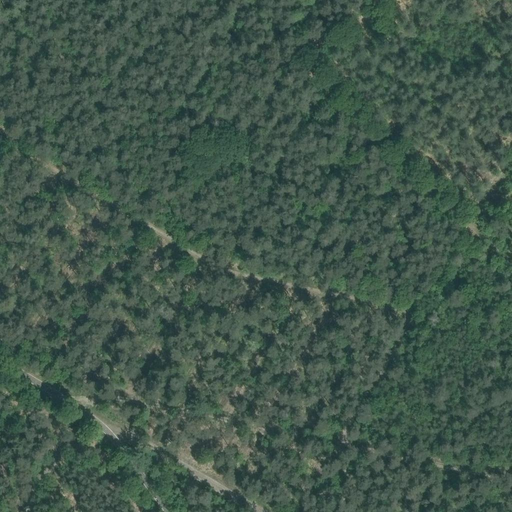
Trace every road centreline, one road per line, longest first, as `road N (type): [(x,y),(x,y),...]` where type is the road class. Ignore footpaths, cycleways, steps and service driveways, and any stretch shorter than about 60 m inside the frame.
road 1 (unclassified): [(168,511),(110,434),(0,361)]
road 2 (track): [(86,413),(260,511)]
